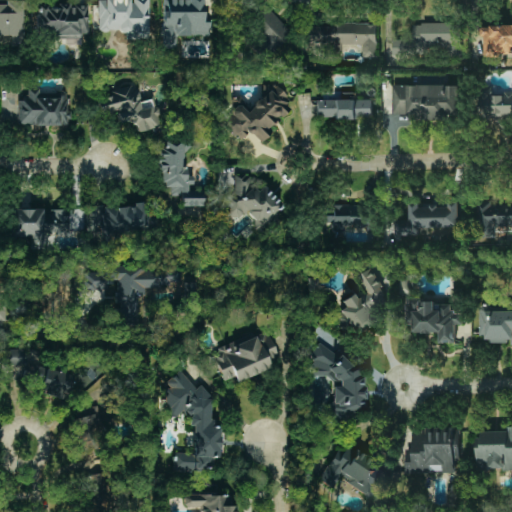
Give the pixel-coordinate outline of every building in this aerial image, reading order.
[(148,0),(97,0),(97,32),(148,32),(148,0)] [(208,36),(208,12),(203,12),(202,0),(161,0),(163,48),(176,48),(176,36),(208,36)] [(87,3),(37,5),(38,33),(54,32),(54,39),(70,38),(70,45),(81,44),(81,34),(88,33),(87,3)] [(293,35),(268,8),(250,25),(274,52),(293,35)] [(462,56),(461,22),(413,23),(413,38),(393,39),(393,52),(448,51),(448,56),(462,56)] [(377,57),(377,24),(307,24),(307,43),(330,43),(330,54),(342,54),(342,45),(363,45),(363,57),(377,57)] [(485,56),(511,55),(511,24),(479,26),(480,36),(484,36),(485,56)] [(161,126),(154,98),(140,102),(136,85),(95,95),(100,116),(116,112),(118,123),(131,120),(134,133),(161,126)] [(290,100),(275,85),(246,113),(239,105),(221,122),(239,142),(250,132),(260,143),(272,132),(268,128),(288,109),(284,105),(290,100)] [(393,116),(449,116),(449,115),(461,115),(461,85),(393,85),(393,116)] [(482,117),(511,116),(511,93),(493,94),(493,88),(482,88),(482,117)] [(19,126),(68,125),(67,92),(39,93),(39,89),(27,89),(27,99),(18,99),(19,126)] [(373,99),(344,99),(344,100),(316,100),(316,119),(373,119),(373,99)] [(203,207),(203,192),(191,192),(191,176),(185,176),(185,153),(190,153),(190,142),(158,142),(159,187),(169,187),(169,196),(181,195),(181,207),(203,207)] [(282,205),(265,189),(252,189),(252,179),(247,175),(234,175),(234,167),(219,167),(219,183),(230,183),(224,188),(224,212),(229,216),(248,216),(259,228),(282,205)] [(498,230),(511,230),(511,199),(511,200),(511,204),(491,204),(491,201),(476,201),(476,238),(498,238),(498,230)] [(152,232),(152,226),(156,225),(155,215),(145,215),(144,202),(134,203),(134,206),(105,208),(107,235),(152,232)] [(460,227),(459,202),(449,202),(449,204),(410,205),(410,220),(398,220),(398,234),(426,234),(425,228),(460,227)] [(373,242),(374,206),(322,205),(321,223),(333,223),(333,230),(359,230),(359,242),(373,242)] [(11,239),(30,239),(30,248),(58,248),(58,233),(72,233),(72,220),(85,221),(85,210),(53,210),(52,216),(42,216),(42,210),(12,209),(11,239)] [(83,267),(82,290),(95,291),(94,301),(105,301),(106,283),(116,283),(115,306),(115,326),(136,326),(137,294),(144,294),(144,286),(178,286),(179,269),(83,267)] [(359,276),(369,292),(357,299),(353,294),(341,302),(345,308),(336,315),(351,338),(378,321),(371,310),(389,298),(371,268),(359,276)] [(410,277),(400,278),(402,293),(411,292),(410,277)] [(185,284),(186,300),(196,299),(195,283),(185,284)] [(440,332),(440,343),(455,343),(455,324),(463,324),(463,312),(451,312),(451,302),(412,302),(412,294),(406,294),(406,332),(440,332)] [(511,309),(480,310),(480,335),(486,335),(486,342),(511,341),(511,309)] [(271,369),(267,359),(276,355),(267,333),(234,345),(233,344),(212,352),(222,381),(234,377),(236,381),(271,369)] [(313,378),(339,378),(340,387),(330,387),(331,423),(353,422),(352,407),(363,407),(363,367),(346,367),(345,350),(312,351),(313,378)] [(218,468),(219,427),(215,427),(210,420),(210,396),(202,387),(194,387),(179,370),(165,383),(169,387),(165,391),(164,417),(176,417),(180,413),(189,414),(188,424),(192,428),(192,453),(173,452),(173,470),(201,471),(205,468),(218,468)] [(96,430),(107,426),(101,404),(70,413),(81,451),(100,446),(96,430)] [(479,469),(511,468),(511,426),(508,426),(508,431),(479,431),(479,469)] [(458,427),(413,428),(413,448),(407,448),(407,473),(458,472),(458,427)] [(318,481),(331,489),(338,478),(371,498),(388,472),(342,443),(318,481)] [(234,511),(234,495),(184,496),(184,508),(201,507),(200,511),(234,511)]
